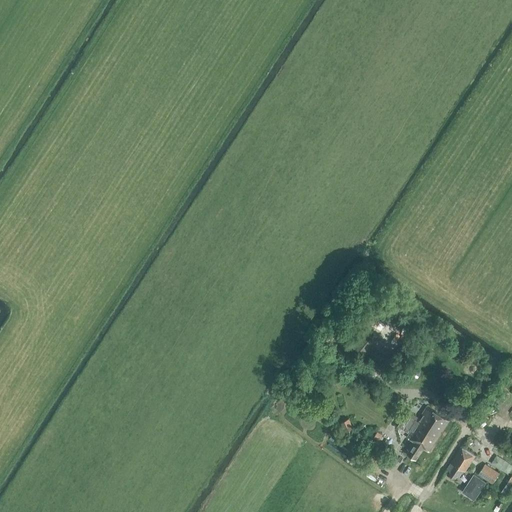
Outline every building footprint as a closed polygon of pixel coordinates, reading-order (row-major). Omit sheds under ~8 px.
[(380,338),(368,327),(352,347),(365,357),(380,338)] [(407,437),(411,440),(406,450),(407,451),(405,454),(414,459),(422,447),(429,451),(449,421),(426,407),(407,437)] [(397,426),(408,433),(416,420),(405,414),(397,426)] [(482,429),(488,420),(479,414),(473,423),(482,429)] [(346,433),(354,430),(349,418),(341,422),(346,433)] [(465,472),(475,456),(461,447),(446,469),(450,472),(449,474),(455,478),(457,476),(459,477),(463,471),(465,472)] [(365,456),(378,464),(382,458),(369,450),(365,456)] [(511,461),(497,455),(493,464),(510,471),(511,467),(511,461)] [(493,484),(499,473),(485,464),(478,475),(493,484)] [(474,475),(463,492),(474,499),(485,482),(474,475)] [(508,495),(511,489),(511,475),(502,491),(508,495)]
